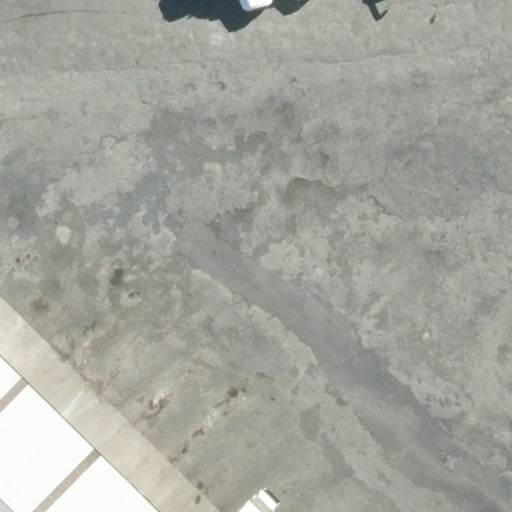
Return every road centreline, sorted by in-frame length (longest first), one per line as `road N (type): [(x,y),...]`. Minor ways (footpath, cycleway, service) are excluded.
road 1 (track): [(0,152),(279,511)]
road 2 (unknown): [(511,330),(441,487)]
